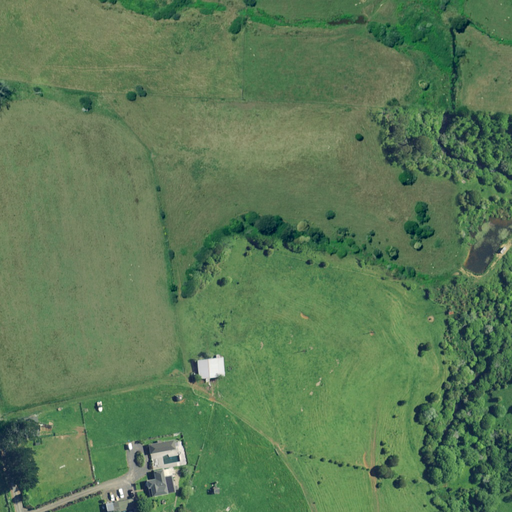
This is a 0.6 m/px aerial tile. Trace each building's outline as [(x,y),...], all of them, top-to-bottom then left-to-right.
[(197,379),(223,376),(220,357),(195,360),(197,379)] [(27,433),(35,431),(33,416),(25,418),(27,433)] [(148,454),(173,449),(171,439),(146,444),(148,454)] [(170,475),(161,476),(160,469),(151,471),(152,479),(144,480),(146,489),(147,488),(149,496),(173,492),(170,475)] [(138,497),(109,502),(111,511),(113,511),(140,507),(138,497)]
